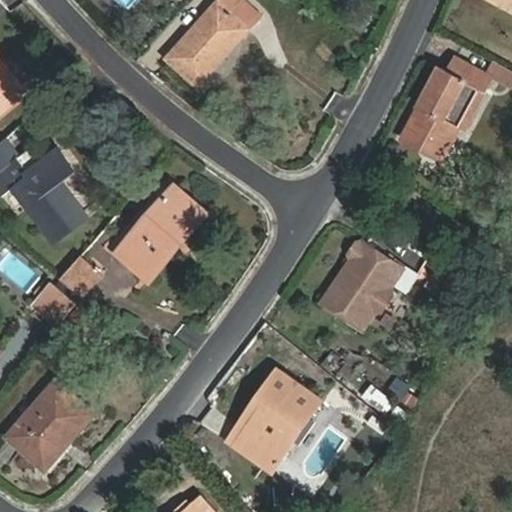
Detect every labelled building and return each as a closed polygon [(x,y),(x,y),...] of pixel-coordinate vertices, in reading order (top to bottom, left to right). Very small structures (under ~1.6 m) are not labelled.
[(117,0),(129,10),(137,0),(117,0)] [(223,0),(217,0),(168,56),(200,85),(252,26),(223,0)] [(263,14),(247,0),(223,0),(252,26),(263,14)] [(511,0),(491,0),(511,11),(511,0)] [(467,130),(495,78),(511,88),(511,71),(493,61),(486,73),(460,58),(452,73),(444,68),(407,137),(446,158),(461,128),(467,130)] [(0,112),(26,90),(0,59),(0,112)] [(0,172),(22,157),(12,142),(0,152),(0,172)] [(31,170),(22,157),(0,172),(0,190),(3,194),(13,187),(54,241),(89,216),(62,179),(75,169),(60,148),(31,170)] [(180,184),(129,246),(153,266),(184,229),(192,235),(212,211),(180,184)] [(153,266),(129,246),(121,255),(153,282),(192,235),(184,229),(153,266)] [(362,258),(332,300),(372,328),(384,311),(390,309),(401,295),(399,288),(413,269),(373,242),(372,243),(367,244),(361,253),(362,258)] [(106,273),(82,254),(64,277),(87,297),(106,273)] [(425,286),(445,300),(465,273),(445,259),(425,286)] [(60,274),(56,280),(82,303),(87,297),(64,277),(60,274)] [(56,280),(36,303),(63,326),(82,303),(56,280)] [(307,417),(314,423),(330,403),(283,370),(269,388),(276,393),(249,429),(253,433),(243,447),(277,472),(301,442),(293,436),(307,417)] [(49,468),(65,449),(57,441),(89,405),(61,379),(12,436),(49,468)] [(371,383),(363,396),(378,405),(386,392),(371,383)] [(231,438),(243,447),(253,433),(249,429),(276,393),(269,388),(231,438)] [(403,422),(418,395),(408,390),(393,417),(403,422)] [(57,441),(65,449),(97,413),(89,405),(57,441)] [(301,442),(314,423),(307,417),(293,436),(301,442)] [(221,511),(200,490),(176,511),(221,511)]
